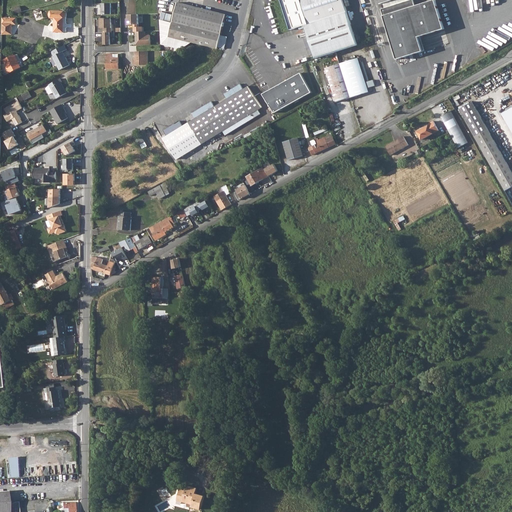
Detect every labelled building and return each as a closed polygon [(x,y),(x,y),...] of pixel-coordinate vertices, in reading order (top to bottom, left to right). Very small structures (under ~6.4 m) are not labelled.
[(292,0),(281,0),(290,30),(301,27),(292,0)] [(292,0),(301,27),(304,26),(308,24),(304,10),(335,0),(292,0)] [(343,0),(335,0),(304,10),(308,24),(347,12),(343,0)] [(407,0),(396,0),(383,4),(385,8),(382,9),(397,60),(425,52),(420,36),(445,29),(435,0),(415,6),(414,0),(408,2),(407,0)] [(111,3),(101,3),(101,7),(102,7),(102,14),(112,14),(111,3)] [(218,49),(221,35),(226,15),(177,3),(173,22),(169,37),(182,40),(193,43),(218,49)] [(447,4),(438,8),(446,28),(455,25),(447,4)] [(13,9),(14,14),(22,12),(20,6),(13,8),(13,9)] [(56,18),(56,32),(65,32),(65,18),(67,17),(68,15),(67,12),(66,11),(52,10),(51,12),(50,14),(51,16),(52,18),(56,18)] [(347,12),(308,24),(304,26),(315,59),(358,45),(347,12)] [(136,41),(137,42),(137,45),(150,45),(150,35),(145,35),(145,32),(143,32),(143,27),(139,28),(138,15),(128,15),(128,25),(134,25),(135,32),(136,32),(136,41)] [(3,18),(3,35),(14,34),(14,25),(17,24),(17,18),(3,18)] [(112,18),(101,18),(101,29),(104,28),(104,33),(112,33),(112,18)] [(112,33),(104,33),(104,37),(104,45),(111,45),(111,37),(115,37),(115,32),(112,33)] [(65,45),(52,51),(54,55),(53,56),(60,69),(70,64),(63,51),(67,49),(65,45)] [(132,58),(132,66),(147,65),(147,52),(134,52),(134,58),(132,58)] [(119,61),(119,58),(119,54),(107,54),(107,69),(119,69),(119,61)] [(4,60),(10,73),(21,67),(14,55),(4,60)] [(358,58),(340,64),(326,68),(336,102),(369,92),(358,58)] [(324,63),(326,68),(340,64),(338,59),(324,63)] [(309,76),(271,97),(282,116),(304,104),(320,95),(309,76)] [(61,79),(50,85),(58,98),(68,93),(62,83),(63,82),(61,79)] [(116,88),(117,89),(123,85),(120,80),(114,84),(107,88),(109,91),(116,88)] [(169,134),(165,137),(178,159),(263,106),(250,85),(245,88),(242,83),(226,93),(229,98),(217,105),(214,100),(194,112),(197,117),(185,125),(181,120),(166,129),(169,134)] [(29,91),(23,95),(26,100),(32,96),(29,91)] [(320,95),(304,104),(307,109),(321,102),(324,100),(323,95),(320,95)] [(23,122),(19,115),(18,115),(17,113),(18,112),(17,111),(23,108),(19,101),(5,108),(7,113),(5,115),(8,121),(12,119),(16,126),(23,122)] [(471,101),(458,109),(474,137),(487,129),(471,101)] [(62,104),(51,111),(58,124),(68,118),(65,112),(66,112),(62,104)] [(511,106),(502,113),(511,131),(511,106)] [(450,111),(440,116),(450,134),(460,129),(450,111)] [(428,124),(433,133),(438,130),(433,121),(428,124)] [(45,124),(28,133),(32,140),(48,131),(45,124)] [(428,124),(416,131),(421,140),(433,133),(428,124)] [(6,142),(10,150),(19,145),(14,137),(16,136),(11,129),(4,133),(4,136),(7,141),(6,142)] [(312,143),(308,145),(310,150),(312,154),(312,155),(336,144),(330,129),(316,135),(318,138),(314,139),(316,142),(315,143),(314,141),(312,142),(312,143)] [(467,142),(460,129),(450,134),(457,147),(467,142)] [(511,174),(487,129),(474,137),(504,191),(511,186),(511,174)] [(394,141),(385,146),(390,155),(408,144),(403,135),(394,141)] [(298,139),(284,143),(289,160),(303,156),(298,139)] [(74,140),(62,147),(66,154),(69,154),(76,149),(73,145),(76,143),(74,140)] [(75,158),(65,159),(65,169),(74,169),(74,163),(75,163),(75,158)] [(277,171),(273,162),(268,165),(273,173),(277,171)] [(9,180),(11,184),(16,182),(21,181),(19,176),(17,177),(16,174),(17,174),(14,167),(4,171),(7,181),(9,180)] [(34,169),(34,178),(43,178),(43,182),(50,183),(50,179),(56,179),(56,172),(50,172),(50,168),(45,168),(45,169),(34,169)] [(263,168),(247,176),(252,185),(268,177),(263,168)] [(75,173),(65,174),(65,184),(75,184),(75,173)] [(16,182),(11,184),(7,185),(8,189),(7,190),(10,199),(17,196),(21,195),(20,192),(21,192),(20,188),(17,189),(16,187),(18,186),(16,182)] [(166,182),(161,185),(166,195),(170,193),(167,187),(168,186),(166,182)] [(247,184),(238,188),(243,198),(252,194),(247,184)] [(166,195),(161,185),(148,192),(151,196),(157,193),(160,199),(166,195)] [(223,210),(233,204),(228,195),(232,193),(227,185),(222,188),(224,191),(215,196),(223,210)] [(61,189),(50,189),(50,197),(61,197),(61,189)] [(17,196),(10,199),(2,202),(5,209),(9,208),(11,214),(23,210),(21,204),(20,204),(17,196)] [(61,197),(50,197),(50,207),(60,204),(61,197)] [(208,200),(185,207),(188,216),(211,208),(208,200)] [(61,211),(50,215),(52,219),(50,220),(52,227),(48,228),(48,229),(49,233),(51,234),(55,233),(57,235),(66,231),(64,226),(63,226),(61,222),(62,221),(60,216),(62,216),(61,211)] [(119,216),(118,229),(131,230),(132,217),(131,217),(131,212),(121,212),(120,216),(119,216)] [(151,228),(152,230),(170,220),(174,227),(176,226),(171,216),(151,228)] [(170,220),(152,230),(154,234),(154,235),(156,240),(166,234),(166,232),(174,227),(170,220)] [(17,236),(14,230),(7,233),(10,240),(17,236)] [(137,234),(132,238),(134,244),(136,243),(141,240),(137,234)] [(10,240),(15,250),(22,247),(17,236),(10,240)] [(141,240),(136,243),(140,249),(152,242),(148,236),(141,240)] [(134,244),(132,238),(121,242),(124,246),(125,246),(128,251),(136,247),(134,244)] [(62,245),(61,241),(47,246),(48,250),(53,249),(53,248),(62,245)] [(62,245),(53,248),(53,249),(57,261),(68,257),(66,252),(65,248),(66,248),(67,248),(65,244),(62,245)] [(124,260),(128,258),(122,247),(112,253),(117,262),(123,258),(124,260)] [(92,257),(92,269),(111,275),(115,273),(115,272),(116,272),(112,270),(115,262),(110,261),(109,265),(102,263),(104,259),(99,257),(98,258),(92,257)] [(181,258),(172,260),(174,268),(182,267),(181,258)] [(53,271),(46,275),(54,289),(68,282),(63,273),(57,277),(53,271)] [(177,289),(181,288),(185,288),(182,275),(174,276),(177,289)] [(160,278),(151,277),(151,288),(152,288),(152,298),(162,298),(167,299),(167,289),(163,289),(163,280),(160,280),(160,278)] [(3,285),(0,286),(0,300),(1,300),(4,304),(5,304),(7,309),(16,304),(13,300),(12,300),(7,291),(6,291),(3,285)] [(52,317),(52,322),(54,322),(54,325),(56,337),(65,336),(67,336),(65,315),(52,317)] [(56,337),(51,338),(52,343),(54,342),(56,355),(66,353),(64,341),(66,341),(65,336),(56,337)] [(64,363),(54,364),(56,376),(65,375),(64,363)] [(55,387),(45,388),(45,391),(48,391),(50,407),(60,406),(59,390),(56,390),(56,387),(55,387)] [(10,479),(21,478),(20,458),(9,459),(10,479)] [(178,489),(176,497),(181,499),(181,502),(186,503),(188,503),(191,504),(190,507),(199,509),(203,496),(195,493),(196,488),(186,486),(184,491),(178,489)] [(18,511),(18,502),(13,502),(6,502),(6,492),(0,492),(0,511),(18,511)] [(62,503),(62,509),(68,508),(68,511),(74,511),(74,503),(62,503)]
